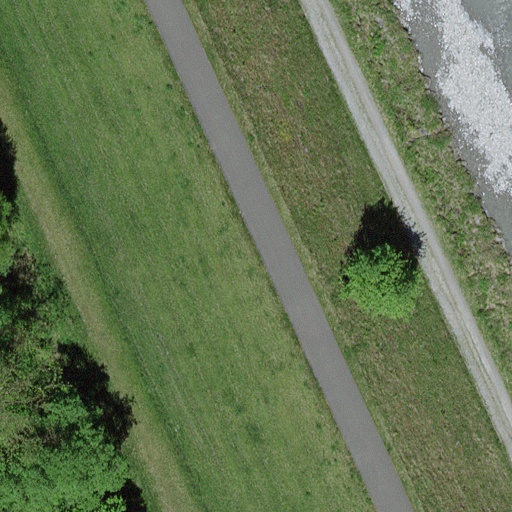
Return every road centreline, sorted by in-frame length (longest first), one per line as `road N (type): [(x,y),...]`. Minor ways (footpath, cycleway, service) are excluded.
road 1 (track): [(161,0),(394,511)]
road 2 (track): [(317,0),(511,430)]
